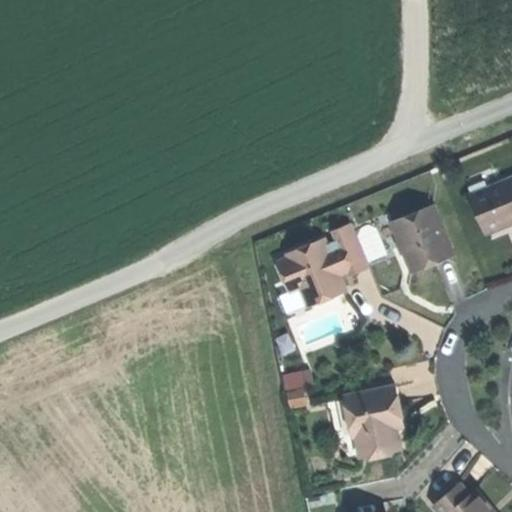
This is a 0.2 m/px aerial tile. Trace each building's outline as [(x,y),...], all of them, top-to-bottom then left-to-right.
[(511,178),(471,195),(487,232),(511,222),(511,178)] [(401,239),(413,271),(434,263),(454,254),(435,206),(394,222),(394,224),(401,239)] [(335,230),(339,240),(351,269),(352,273),(370,266),(352,223),(335,230)] [(388,244),(401,239),(394,224),(382,228),(388,244)] [(290,257),(279,262),(287,283),(299,278),(310,305),(328,298),(345,291),(339,274),(351,269),(339,240),(327,245),(324,238),(288,253),(290,257)] [(284,372),(288,390),(300,387),(300,390),(312,388),(307,367),(284,372)] [(352,413),(361,457),(401,449),(396,427),(392,408),(400,406),(396,385),(353,394),(357,412),(352,413)] [(288,406),(303,403),(300,390),(300,387),(288,390),(284,391),(288,406)] [(402,415),(400,406),(392,408),(396,427),(404,425),(402,415)] [(435,504),(441,511),(494,511),(491,507),(477,490),(470,496),(460,483),(435,504)] [(310,511),(330,507),(326,490),(306,494),(310,511)]
